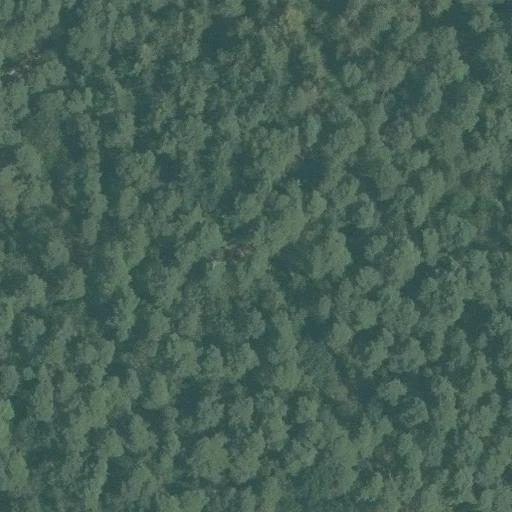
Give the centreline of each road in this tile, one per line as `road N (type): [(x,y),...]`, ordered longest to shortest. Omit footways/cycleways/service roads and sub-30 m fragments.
road 1 (track): [(4,471),(266,511)]
road 2 (track): [(107,0),(0,93)]
